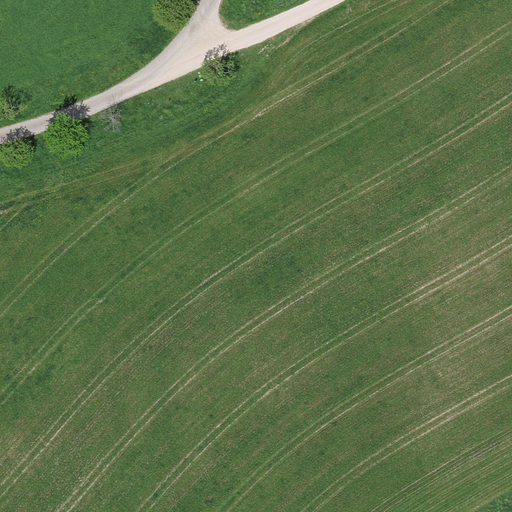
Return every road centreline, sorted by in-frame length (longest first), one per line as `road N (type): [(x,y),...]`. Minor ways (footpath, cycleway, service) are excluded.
road 1 (residential): [(0,136),(106,100),(182,57),(213,0)]
road 2 (track): [(182,57),(327,0)]
